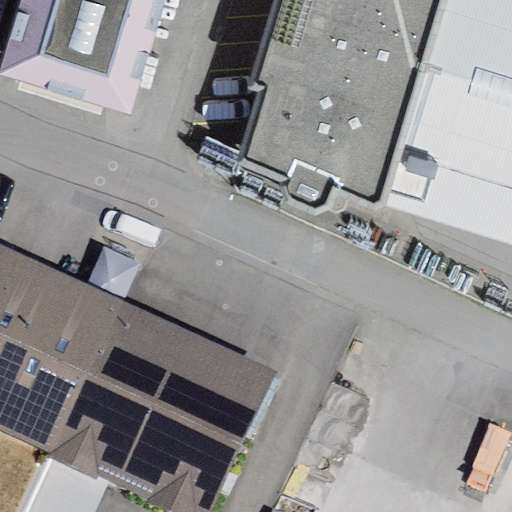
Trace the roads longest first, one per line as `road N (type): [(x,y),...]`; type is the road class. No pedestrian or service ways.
road 1 (residential): [(511,347),(0,132)]
road 2 (unknown): [(217,0),(141,191)]
